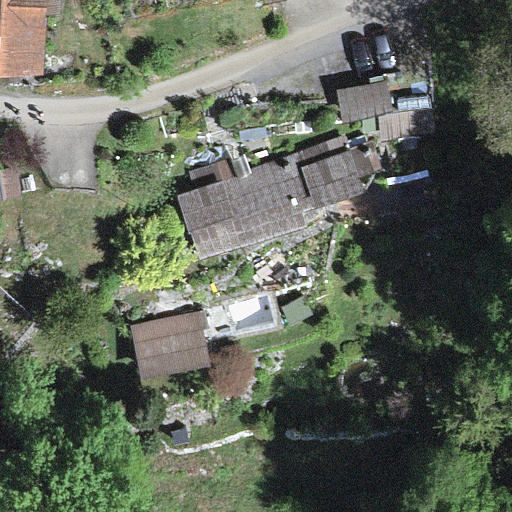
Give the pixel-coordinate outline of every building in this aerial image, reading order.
[(0,0),(0,52),(40,55),(45,0),(0,0)] [(385,80),(336,87),(340,118),(390,111),(385,80)] [(433,112),(381,116),(382,136),(435,132),(433,112)] [(192,184),(175,190),(200,257),(321,212),(316,197),(364,180),(346,131),(234,173),(227,154),(186,169),(192,184)] [(23,155),(0,159),(0,201),(32,195),(23,155)] [(204,309),(131,322),(140,373),(213,360),(204,309)]
